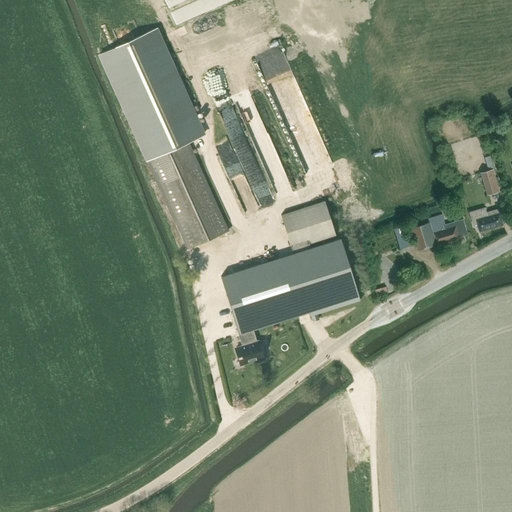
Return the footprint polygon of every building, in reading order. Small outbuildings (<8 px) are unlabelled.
[(155,29),(100,54),(147,160),(148,160),(156,179),(188,249),(227,231),(187,142),(188,142),(203,135),(184,94),(159,37),(155,29)] [(299,88),(285,48),(279,51),(279,48),(267,52),(268,57),(265,58),(274,83),(285,79),(289,91),(299,88)] [(256,95),(238,102),(267,178),(281,172),(280,168),(283,167),(256,95)] [(480,173),(487,196),(501,191),(494,169),(480,173)] [(232,317),(238,335),(253,330),(308,312),(309,316),(358,301),(339,239),(310,248),(309,244),(335,235),(324,201),(281,215),(293,253),(220,276),(233,316),(232,317)] [(492,228),(487,212),(486,207),(470,212),(471,217),(474,225),(478,224),(480,231),(492,228)] [(499,209),(487,212),(492,228),(503,225),(499,209)] [(445,224),(442,214),(429,218),(430,222),(412,227),(419,250),(459,238),(459,237),(468,235),(464,219),(446,224),(445,224)] [(400,245),(410,243),(406,223),(396,225),(400,245)] [(256,340),(253,330),(238,335),(242,346),(235,349),(238,358),(241,357),(243,364),(253,361),(254,363),(264,360),(258,341),(257,342),(256,340)]
